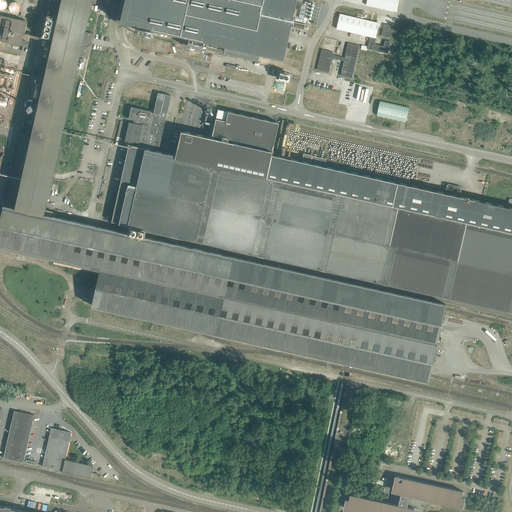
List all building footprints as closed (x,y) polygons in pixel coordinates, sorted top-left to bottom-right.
[(7,197),(5,206),(44,214),(52,176),(74,80),(74,79),(76,70),(78,61),(79,56),(80,56),(87,57),(87,56),(88,55),(89,49),(92,34),(85,32),(86,28),(86,26),(88,27),(89,23),(87,22),(90,11),(90,10),(91,5),(92,0),(62,0),(61,3),(61,5),(46,72),(39,103),(34,124),(31,137),(23,135),(21,135),(20,135),(20,137),(16,153),(15,157),(13,168),(7,196),(7,197)] [(125,0),(121,22),(124,23),(126,23),(130,24),(136,25),(139,26),(139,28),(150,30),(151,28),(184,36),(188,37),(185,46),(205,51),(205,49),(224,53),(259,61),(261,53),(277,57),(278,57),(279,57),(284,58),(288,38),(288,37),(289,33),(296,0),(125,0)] [(398,0),(366,0),(366,5),(396,12),(398,0)] [(19,7),(19,5),(18,4),(17,3),(16,1),(14,1),(12,1),(11,1),(9,2),(8,4),(8,5),(7,6),(7,7),(8,9),(9,10),(10,11),(11,12),(12,12),(13,12),(14,12),(15,12),(17,11),(18,10),(18,9),(19,8),(19,7)] [(379,23),(366,20),(340,14),(336,29),(362,35),(370,37),(375,38),(378,25),(379,23)] [(22,33),(25,22),(25,21),(0,15),(0,40),(19,45),(20,42),(24,43),(24,40),(21,40),(21,36),(25,37),(26,34),(22,33)] [(390,38),(393,26),(384,24),(383,28),(381,36),(390,38)] [(332,58),(344,61),(340,75),(352,78),(359,45),(348,43),(344,58),(333,55),(336,40),(324,37),(317,70),(329,73),(332,58)] [(367,49),(388,54),(391,42),(385,40),(383,46),(378,45),(375,44),(375,42),(376,38),(375,38),(370,37),(368,44),(367,49)] [(146,146),(159,149),(171,96),(158,93),(154,110),(152,110),(150,116),(153,116),(146,146)] [(406,122),(409,107),(380,101),(376,115),(406,122)] [(129,145),(143,148),(151,111),(131,107),(128,119),(135,120),(135,123),(129,122),(129,123),(128,125),(125,140),(124,141),(125,141),(124,144),(129,145)] [(198,161),(267,176),(272,154),(279,123),(228,111),(218,109),(212,137),(190,132),(181,131),(176,156),(185,158),(193,159),(193,157),(198,159),(198,161)] [(511,230),(267,176),(198,161),(198,159),(193,157),(193,159),(185,158),(176,156),(143,148),(129,145),(112,222),(168,234),(229,248),(351,275),(351,276),(366,279),(376,281),(511,311),(511,302),(511,303),(511,302),(511,230)] [(467,197),(450,194),(398,182),(397,182),(380,178),(379,178),(328,166),(310,162),(292,158),(272,154),(267,176),(511,230),(511,207),(486,202),(468,198),(467,197)] [(2,216),(0,222),(0,246),(54,259),(53,263),(99,274),(96,288),(96,289),(92,306),(124,313),(134,315),(137,316),(180,325),(198,335),(198,334),(200,331),(201,330),(202,330),(240,339),(243,339),(257,342),(262,344),(293,350),(298,352),(320,356),(327,358),(332,359),(344,362),(346,362),(428,381),(429,377),(429,374),(432,364),(435,347),(436,345),(445,304),(377,289),(376,289),(337,280),(227,256),(229,248),(168,234),(167,242),(141,236),(71,221),(69,220),(63,219),(62,219),(47,215),(44,215),(44,214),(5,206),(4,206),(3,210),(2,216)] [(14,411),(3,458),(24,462),(34,415),(14,411)] [(65,459),(71,432),(51,428),(43,467),(62,471),(62,472),(90,478),(93,465),(65,459)] [(407,507),(410,493),(463,505),(465,497),(461,496),(462,491),(395,476),(392,489),(401,491),(398,505),(350,494),(349,500),(346,499),(344,507),(366,511),(413,511),(414,508),(407,507)] [(372,478),(370,484),(385,488),(386,482),(372,478)]
